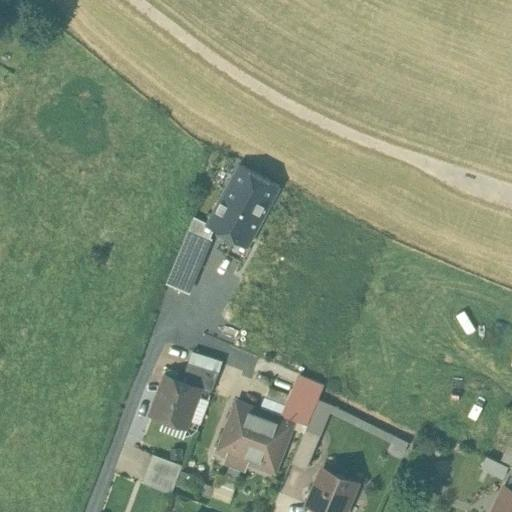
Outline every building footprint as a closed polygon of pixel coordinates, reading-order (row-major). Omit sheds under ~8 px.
[(203,211),(200,217),(212,224),(247,243),(278,185),(239,164),(225,190),(211,216),(203,211)] [(195,215),(200,217),(203,211),(211,216),(225,190),(206,180),(193,214),(195,215)] [(273,223),(269,221),(259,241),(277,251),(282,242),(276,239),(295,202),(286,198),(273,223)] [(195,215),(185,238),(204,246),(212,224),(200,217),(195,215)] [(176,259),(195,266),(204,246),(185,238),(176,259)] [(195,266),(176,259),(167,283),(185,290),(195,266)] [(247,296),(237,291),(230,304),(240,309),(247,296)] [(219,371),(188,361),(181,380),(200,387),(199,388),(210,392),(219,371)] [(181,380),(166,374),(153,408),(187,421),(199,388),(200,387),(181,380)] [(270,386),(261,410),(292,422),(301,411),(305,399),(270,386)] [(261,410),(237,401),(220,448),(261,464),(271,437),(284,442),(292,422),(261,410)] [(320,435),(305,429),(291,462),(306,469),(320,435)] [(511,433),(500,460),(511,464),(511,433)] [(182,464),(153,453),(143,482),(171,492),(182,464)] [(498,475),(504,464),(482,453),(476,464),(498,475)] [(217,459),(205,454),(200,467),(212,472),(217,459)] [(343,511),(356,482),(323,468),(308,503),(330,511),(343,511)] [(511,511),(511,488),(506,486),(498,502),(500,504),(496,511),(495,511),(511,511)]
